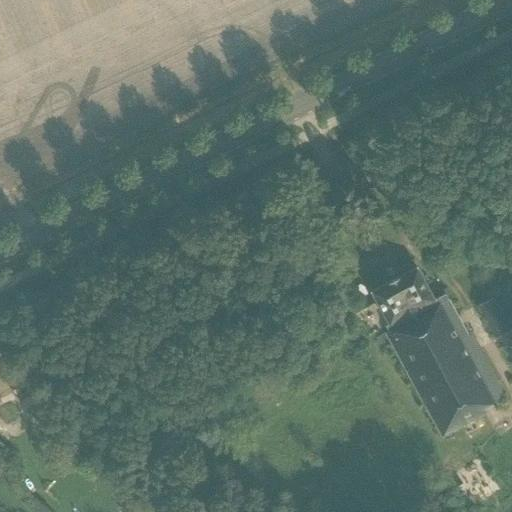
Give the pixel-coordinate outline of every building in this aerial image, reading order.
[(471,335),(469,336),(446,294),(435,300),(418,267),(400,277),(400,276),(389,282),(390,282),(372,292),(390,324),(387,326),(389,331),(386,333),(443,437),(485,414),(482,409),(505,397),(471,335)] [(511,326),(497,297),(477,305),(495,338),(511,328),(511,326)] [(3,376),(0,377),(0,410),(6,423),(22,415),(13,396),(3,376)] [(344,413),(350,398),(336,393),(330,408),(344,413)] [(30,411),(48,427),(55,419),(37,403),(30,411)]
